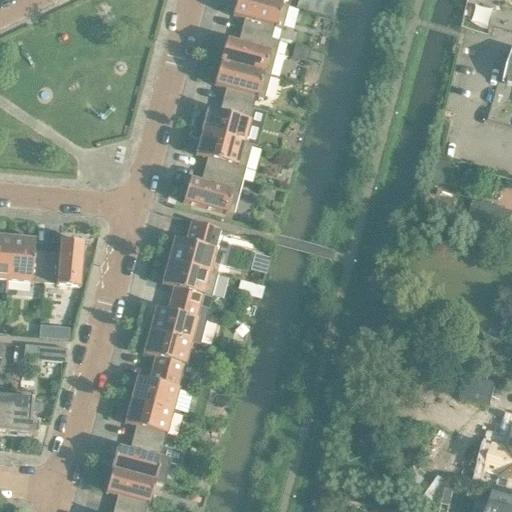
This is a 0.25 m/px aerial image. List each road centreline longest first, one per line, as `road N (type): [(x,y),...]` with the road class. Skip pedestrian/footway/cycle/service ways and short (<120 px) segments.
road 1 (residential): [(132,209),(59,486)]
road 2 (residential): [(191,0),(132,209)]
road 3 (residential): [(132,209),(0,196)]
